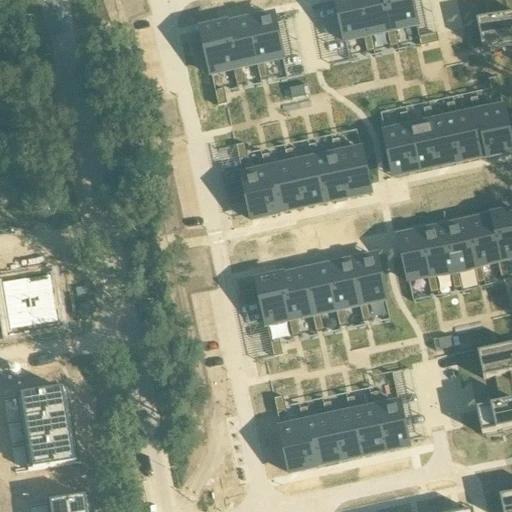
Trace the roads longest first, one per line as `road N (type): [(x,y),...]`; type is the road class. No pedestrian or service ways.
road 1 (residential): [(267,511),(157,1)]
road 2 (tertiary): [(126,329),(53,0)]
road 3 (tertiary): [(163,511),(126,329)]
road 4 (residential): [(277,511),(448,476)]
road 5 (residential): [(126,329),(0,352)]
